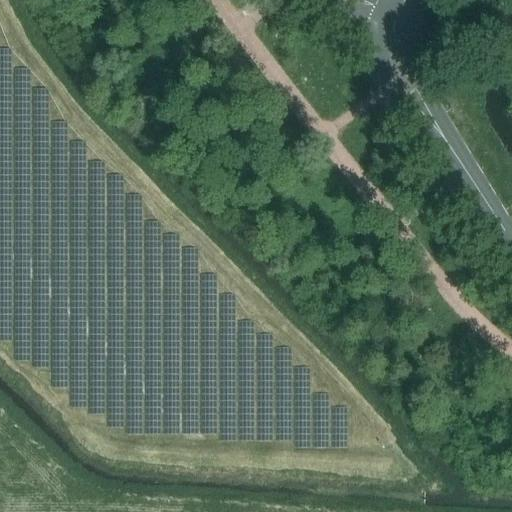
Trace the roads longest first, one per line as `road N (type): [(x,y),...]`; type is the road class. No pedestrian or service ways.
road 1 (secondary): [(499,223),(414,70),(401,5)]
road 2 (secondary): [(380,25),(378,57),(390,86),(499,223)]
